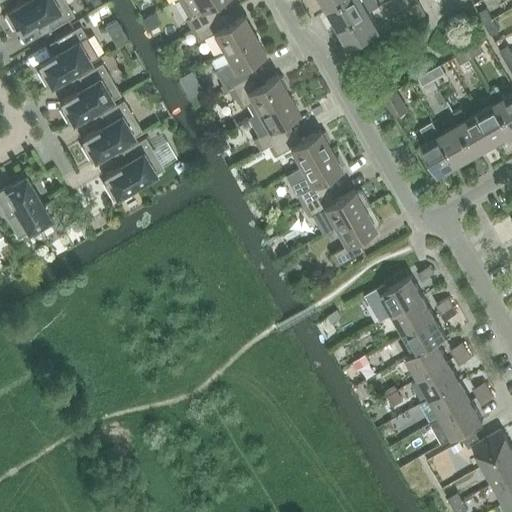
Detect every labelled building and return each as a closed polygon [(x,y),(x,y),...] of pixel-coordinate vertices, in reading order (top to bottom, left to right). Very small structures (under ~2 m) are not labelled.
[(65,0),(25,0),(4,13),(13,27),(17,25),(21,32),(45,18),(50,28),(49,28),(50,29),(74,15),(65,0)] [(213,4),(218,0),(180,0),(189,16),(185,19),(191,30),(219,14),(213,4)] [(322,0),(328,10),(344,0),(322,0)] [(362,0),(344,0),(328,10),(338,28),(369,11),(362,0)] [(411,8),(417,19),(425,14),(419,3),(411,8)] [(485,23),(493,19),(487,8),(479,13),(485,23)] [(369,11),(338,28),(350,48),(380,31),(369,11)] [(224,51),(254,34),(243,14),(225,25),(219,14),(191,30),(198,41),(213,32),(224,51)] [(493,19),(485,23),(491,34),(499,29),(493,19)] [(39,72),(44,81),(47,87),(99,57),(80,24),(56,39),(56,40),(57,40),(62,49),(39,63),(43,70),(39,72)] [(230,87),(253,74),(247,64),(265,53),(254,34),(224,51),(230,61),(214,70),(226,90),(230,87)] [(467,49),(472,58),(483,51),(478,43),(467,49)] [(511,51),(509,45),(500,50),(507,61),(511,57),(511,51)] [(472,58),(467,49),(456,56),(461,64),(472,58)] [(79,77),(84,86),(61,100),(65,107),(61,109),(69,124),(121,94),(102,61),(77,76),(78,77),(79,77)] [(430,71),(434,79),(445,73),(440,65),(430,71)] [(434,79),(430,71),(419,77),(421,81),(424,84),(431,81),(434,79)] [(253,114),(258,111),(289,94),(285,88),(288,85),(283,76),(279,76),(278,74),(259,85),(253,74),(230,87),(241,107),(247,103),(253,114)] [(406,111),(395,90),(384,95),(396,116),(406,111)] [(511,92),(496,102),(511,129),(511,92)] [(260,150),(268,145),(287,134),(281,124),(300,113),(289,94),(258,111),(253,114),(248,117),(259,136),(253,139),(260,150)] [(82,147),(91,161),(143,131),(124,99),(99,113),(100,114),(101,114),(106,123),(82,137),(87,144),(82,147)] [(477,112),(495,142),(511,132),(511,129),(496,102),(477,112)] [(459,123),(476,153),(495,142),(477,112),(459,123)] [(440,134),(457,164),(476,153),(459,123),(440,134)] [(295,129),(287,134),(268,145),(274,156),(290,147),(301,166),(331,149),(328,143),(331,140),(325,131),(321,132),(320,129),(301,140),(295,129)] [(457,164),(440,134),(421,145),(438,175),(457,164)] [(104,184),(113,198),(164,168),(146,136),(121,150),(122,151),(128,160),(104,174),(108,181),(104,184)] [(331,149),(301,166),(312,185),(296,194),(302,205),(329,189),(323,179),(342,168),(341,166),(344,163),(338,154),(334,155),(331,149)] [(0,189),(0,205),(18,237),(51,218),(25,175),(11,183),(13,187),(6,191),(4,187),(0,189)] [(335,226),(370,206),(362,191),(358,190),(355,192),(354,189),(335,200),(329,189),(302,205),(308,216),(324,207),(335,226)] [(376,228),(375,226),(378,224),(379,221),(370,206),(335,226),(346,245),(330,254),(336,265),(363,250),(357,239),(376,228)] [(430,265),(417,272),(421,279),(434,272),(430,265)] [(393,313),(423,296),(411,275),(381,292),(393,313)] [(404,333),(434,316),(423,296),(393,313),(404,333)] [(440,312),(452,305),(448,297),(436,304),(440,312)] [(452,305),(440,312),(445,319),(457,312),(452,305)] [(337,309),(326,315),(330,322),(341,315),(337,309)] [(437,340),(438,341),(446,336),(434,316),(404,333),(415,352),(415,353),(437,340)] [(418,377),(449,360),(438,341),(437,340),(415,353),(415,352),(406,356),(418,377)] [(455,356),(467,349),(463,342),(451,348),(455,356)] [(467,349),(455,356),(459,363),(471,357),(467,349)] [(364,356),(355,361),(358,368),(368,362),(364,356)] [(430,397),(460,380),(449,360),(418,377),(430,397)] [(441,417),(471,399),(460,380),(430,397),(441,417)] [(478,396),(490,389),(485,382),(474,388),(478,396)] [(394,383),(385,389),(388,394),(398,389),(394,383)] [(490,389),(478,396),(482,403),(494,396),(490,389)] [(453,438),(483,420),(471,399),(441,417),(453,438)] [(468,447),(472,445),(483,464),(511,446),(501,428),(480,440),(475,431),(463,439),(468,447)] [(460,441),(451,446),(454,452),(463,447),(460,441)] [(511,446),(483,464),(494,483),(511,472),(511,446)] [(511,472),(494,483),(505,501),(511,497),(511,472)] [(453,505),(463,500),(458,491),(448,497),(453,505)] [(463,500),(453,505),(456,511),(459,511),(467,508),(463,500)]
